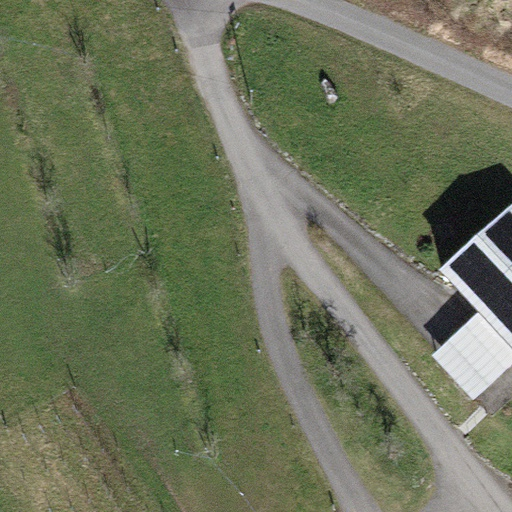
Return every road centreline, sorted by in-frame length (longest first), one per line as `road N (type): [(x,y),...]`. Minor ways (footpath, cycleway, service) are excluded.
road 1 (track): [(205,56),(313,268),(503,511)]
road 2 (unclassified): [(511,85),(313,0)]
